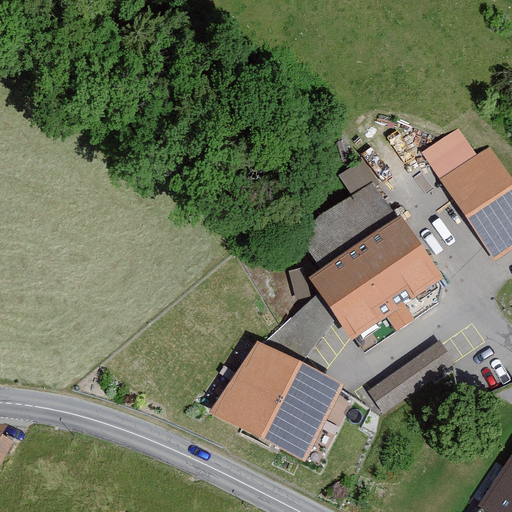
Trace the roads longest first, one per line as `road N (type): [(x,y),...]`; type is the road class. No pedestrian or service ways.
road 1 (secondary): [(0,401),(122,428),(289,511)]
road 2 (unknown): [(367,378),(474,302)]
